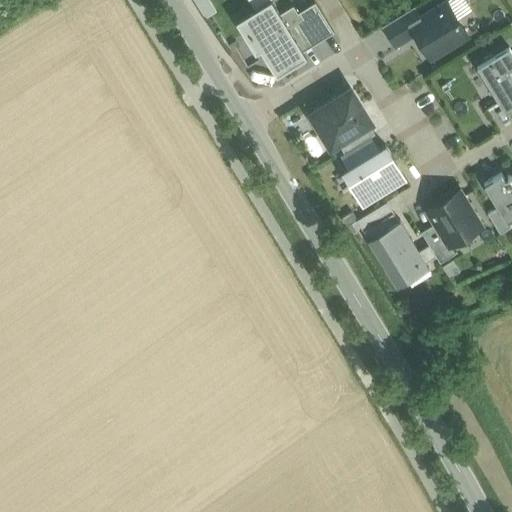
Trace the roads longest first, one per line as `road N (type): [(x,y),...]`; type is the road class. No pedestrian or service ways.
road 1 (tertiary): [(486,511),(254,117)]
road 2 (residential): [(511,132),(433,178),(357,54),(254,117)]
road 3 (tertiary): [(254,117),(182,0)]
